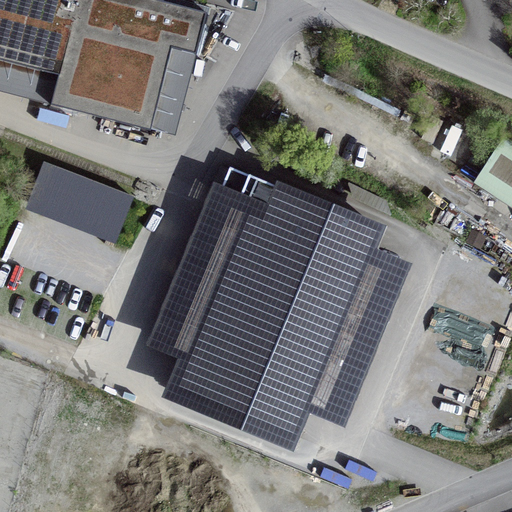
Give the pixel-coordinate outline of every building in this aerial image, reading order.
[(0,0),(0,96),(50,109),(78,0),(0,0)] [(208,17),(141,0),(78,0),(50,109),(151,135),(152,133),(176,139),(208,17)] [(511,144),(504,139),(474,185),(511,210),(511,144)] [(116,247),(134,199),(44,164),(25,212),(116,247)] [(347,435),(414,270),(379,256),(389,233),(278,188),(268,210),(214,188),(147,352),(179,365),(163,405),(295,459),(311,421),(347,435)] [(465,244),(480,250),(486,237),(471,230),(465,244)]
